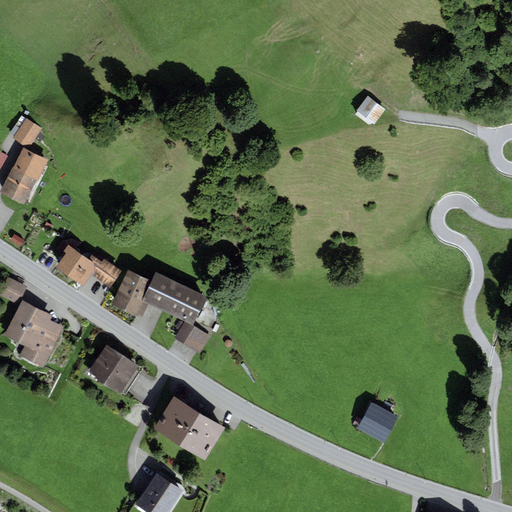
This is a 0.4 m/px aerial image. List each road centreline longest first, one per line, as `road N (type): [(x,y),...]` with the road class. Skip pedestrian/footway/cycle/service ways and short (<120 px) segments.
road 1 (tertiary): [(0,248),(250,414),(335,455),(498,511)]
road 2 (track): [(511,130),(456,111),(407,115),(358,87),(330,132),(282,141),(260,123),(248,98),(248,0)]
road 3 (track): [(511,212),(460,193),(446,197),(441,211),(485,260),(470,311),(503,368),(495,430),(501,511)]
